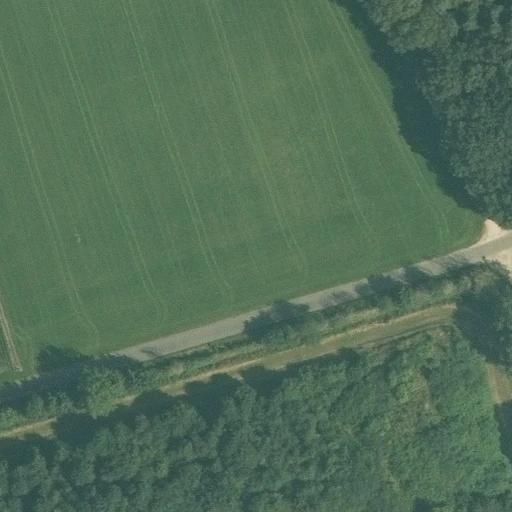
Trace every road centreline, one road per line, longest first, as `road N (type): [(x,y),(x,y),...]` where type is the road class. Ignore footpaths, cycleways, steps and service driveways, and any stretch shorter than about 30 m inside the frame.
road 1 (unclassified): [(0,395),(502,245)]
road 2 (track): [(502,245),(392,0)]
